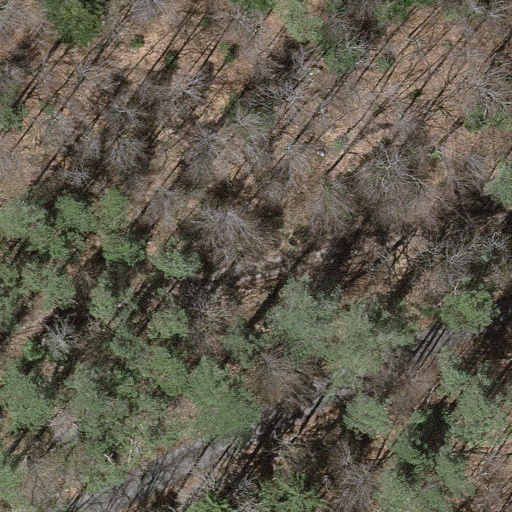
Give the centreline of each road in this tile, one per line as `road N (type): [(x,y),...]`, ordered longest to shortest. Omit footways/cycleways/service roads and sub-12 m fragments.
road 1 (track): [(511,229),(85,304),(0,309)]
road 2 (unclassified): [(511,304),(431,336),(78,511)]
